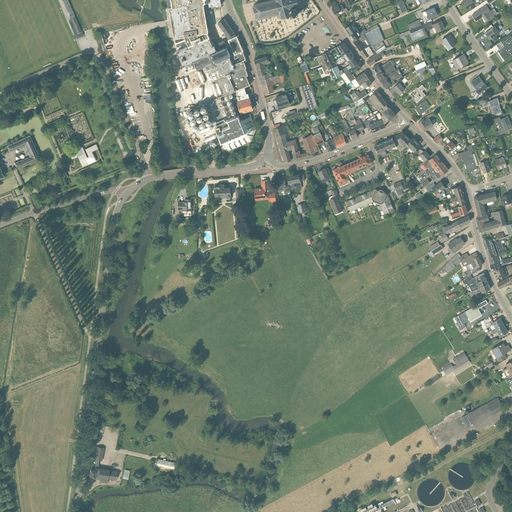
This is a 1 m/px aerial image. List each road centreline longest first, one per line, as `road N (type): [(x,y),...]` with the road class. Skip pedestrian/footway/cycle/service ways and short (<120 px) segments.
road 1 (secondary): [(75,511),(112,227),(126,193)]
road 2 (secondary): [(268,158),(270,134),(226,0)]
road 3 (secondary): [(126,193),(149,178),(246,168),(268,158)]
road 4 (secondary): [(408,120),(319,1)]
road 5 (track): [(98,338),(89,337),(33,212)]
road 6 (secondary): [(511,320),(487,270),(467,191)]
road 7 (unclassified): [(0,225),(110,190),(126,193)]
